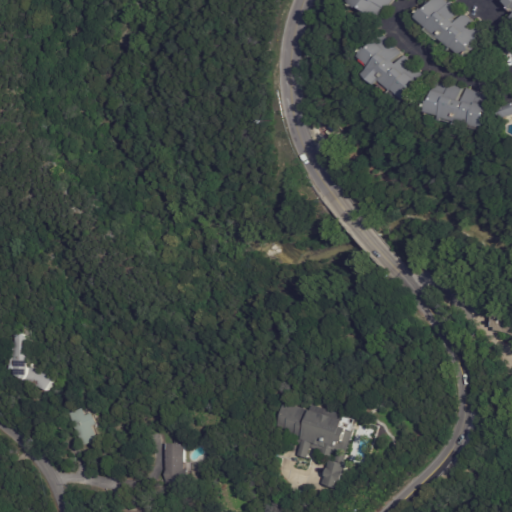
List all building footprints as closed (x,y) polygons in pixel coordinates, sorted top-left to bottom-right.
[(396,0),(388,11),(386,10),(377,21),(352,2),(353,0),(396,0)] [(442,40),(419,19),(427,10),(428,11),(438,0),(446,0),(451,4),(452,3),(463,12),(455,22),(458,24),(466,15),(488,35),(466,60),(454,49),(453,50),(442,40)] [(511,9),(503,0),(511,0),(511,9)] [(386,36),(395,44),(394,45),(404,55),(397,63),(399,65),(407,57),(417,67),(416,67),(429,79),(412,96),(414,98),(412,100),(410,99),(407,102),(396,92),(395,93),(384,82),(379,88),(367,77),(372,72),(360,61),(370,49),(371,50),(385,35),(386,36)] [(464,90),(460,102),(464,103),(468,90),(481,93),(481,95),(494,98),(491,109),(494,110),(488,132),(455,123),(454,127),(442,123),(443,119),(428,115),(431,103),(433,104),(439,83),(451,86),(451,85),(464,89),(464,90)] [(511,117),(503,121),(499,110),(511,105),(511,117)] [(496,312),(505,313),(511,315),(511,336),(510,336),(499,333),(493,332),(493,312),(496,312)] [(29,352),(29,369),(51,380),(45,393),(15,380),(15,373),(10,373),(9,346),(16,346),(16,342),(23,338),(29,342),(29,352)] [(307,411),(312,413),(314,407),(348,418),(346,424),(349,425),(347,431),(353,433),(352,434),(356,435),(346,467),(351,468),(344,492),(326,487),(334,463),(338,464),(341,454),(338,453),(336,460),(324,457),(325,454),(313,450),(310,461),(300,458),(304,447),(295,444),(297,438),(286,435),(287,431),(279,428),(286,407),(292,410),(293,407),(307,411)] [(97,428),(93,429),(98,443),(84,449),(70,417),(83,411),(86,419),(92,416),(97,427),(97,428)] [(169,447),(187,448),(186,471),(190,471),(190,485),(186,485),(186,493),(166,492),(169,447)]
